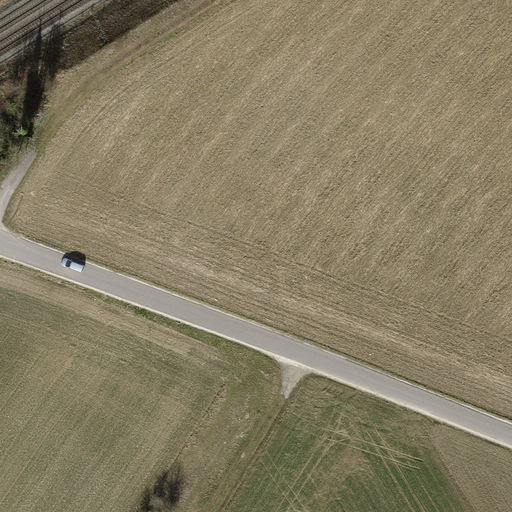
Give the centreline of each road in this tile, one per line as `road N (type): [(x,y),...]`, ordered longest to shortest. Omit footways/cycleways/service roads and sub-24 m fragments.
road 1 (unclassified): [(0,246),(511,438)]
road 2 (track): [(0,205),(89,88),(215,0)]
road 3 (track): [(305,358),(210,511)]
